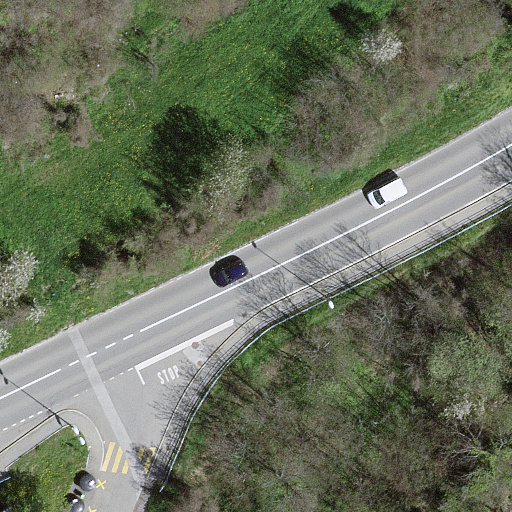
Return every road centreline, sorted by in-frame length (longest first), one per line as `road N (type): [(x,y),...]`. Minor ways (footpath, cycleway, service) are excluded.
road 1 (secondary): [(511,142),(400,205),(119,339)]
road 2 (residential): [(119,339),(145,419),(111,511)]
road 3 (secondary): [(119,339),(0,396)]
